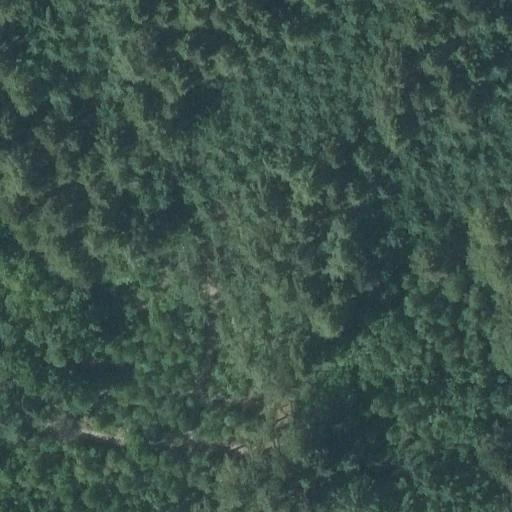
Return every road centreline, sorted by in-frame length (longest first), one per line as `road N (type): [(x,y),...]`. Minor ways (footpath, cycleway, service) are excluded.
road 1 (track): [(0,318),(76,352),(245,406),(471,511)]
road 2 (unknown): [(0,422),(222,444),(317,511)]
